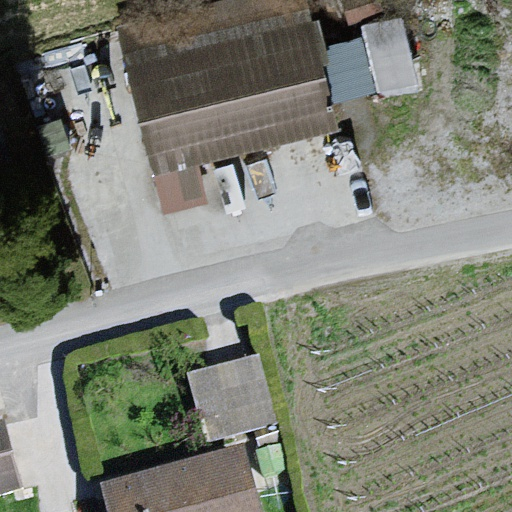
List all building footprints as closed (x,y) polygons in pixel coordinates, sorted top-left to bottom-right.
[(298,0),(254,0),(116,32),(152,171),(337,131),(298,0)] [(0,173),(0,230),(12,228),(0,173)] [(257,360),(186,378),(202,442),(273,424),(257,360)] [(3,419),(0,420),(0,494),(22,488),(3,419)] [(256,511),(239,446),(97,484),(104,511),(256,511)]
